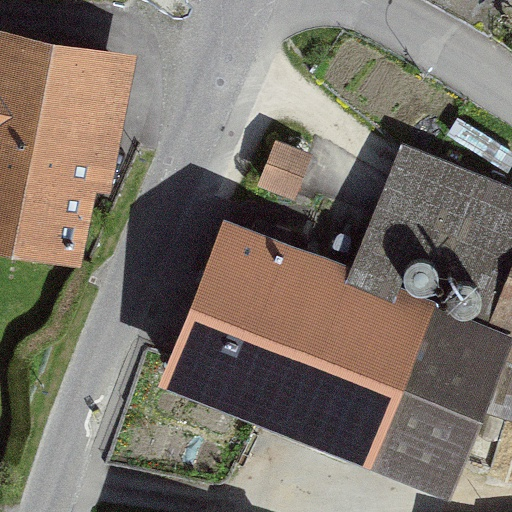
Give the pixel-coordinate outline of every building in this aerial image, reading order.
[(110,55),(0,34),(0,235),(72,249),(110,55)] [(227,228),(170,370),(447,479),(501,344),(504,337),(486,330),(285,251),(292,233),(255,218),(248,236),(227,228)] [(412,254),(403,265),(404,278),(415,287),(428,286),(437,275),(435,262),(425,253),(412,254)] [(511,265),(486,330),(504,337),(501,344),(511,348),(511,265)] [(479,300),(480,286),(472,276),(458,275),(448,283),(446,296),(455,307),(468,308),(479,300)]
